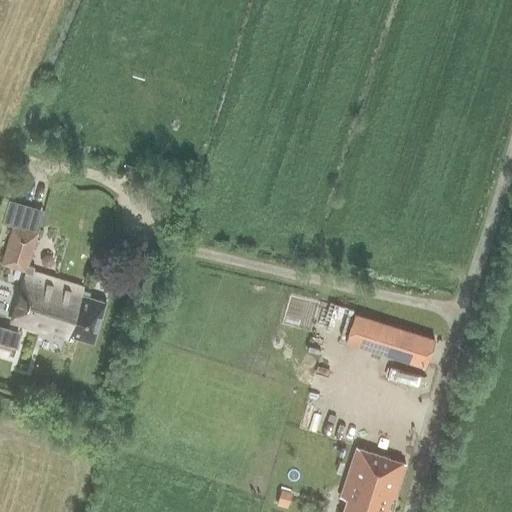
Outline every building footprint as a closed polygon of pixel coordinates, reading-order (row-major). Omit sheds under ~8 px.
[(27,269),(12,320),(93,343),(105,302),(80,295),(81,290),(31,276),(33,268),(27,266),(37,233),(13,227),(3,263),(27,269)] [(435,342),(355,317),(345,347),(426,372),(435,342)] [(0,352),(7,355),(12,340),(0,336),(0,352)] [(381,511),(382,511),(386,511),(389,511),(405,463),(357,448),(342,497),(347,498),(343,511),(381,511)] [(344,464),(346,456),(336,453),(333,460),(344,464)] [(280,490),(277,502),(289,505),(293,493),(280,490)]
